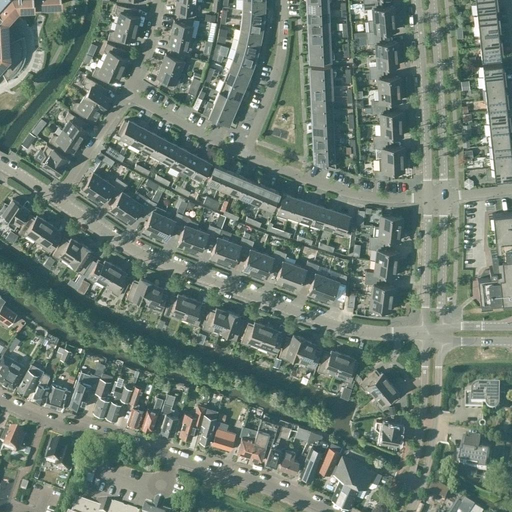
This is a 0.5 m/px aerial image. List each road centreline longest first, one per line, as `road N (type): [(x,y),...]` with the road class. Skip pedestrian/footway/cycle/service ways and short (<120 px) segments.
road 1 (residential): [(397,333),(322,322),(155,260),(57,203)]
road 2 (residential): [(330,511),(0,401)]
road 3 (unclassified): [(413,0),(425,200)]
road 4 (unclassified): [(443,199),(430,0)]
road 5 (residential): [(246,155),(359,197),(425,200)]
road 6 (unclassified): [(425,341),(421,433),(393,511)]
road 7 (unclassified): [(409,511),(431,454),(439,342)]
road 8 (residential): [(246,155),(277,69),(281,0)]
road 9 (residential): [(127,95),(246,155)]
road 10 (residential): [(57,203),(127,95)]
road 11 (unclassified): [(439,327),(443,199)]
road 12 (unclassified): [(425,200),(426,326)]
